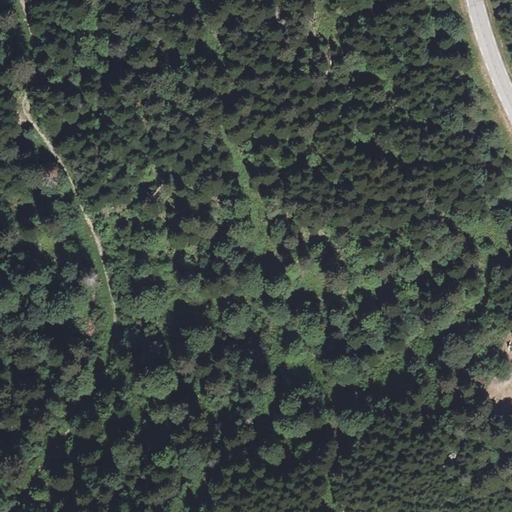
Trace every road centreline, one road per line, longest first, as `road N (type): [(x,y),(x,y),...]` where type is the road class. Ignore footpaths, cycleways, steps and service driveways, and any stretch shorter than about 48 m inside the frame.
road 1 (track): [(16,511),(115,361),(95,255),(34,106),(23,0)]
road 2 (secondary): [(511,122),(492,85),(468,0)]
